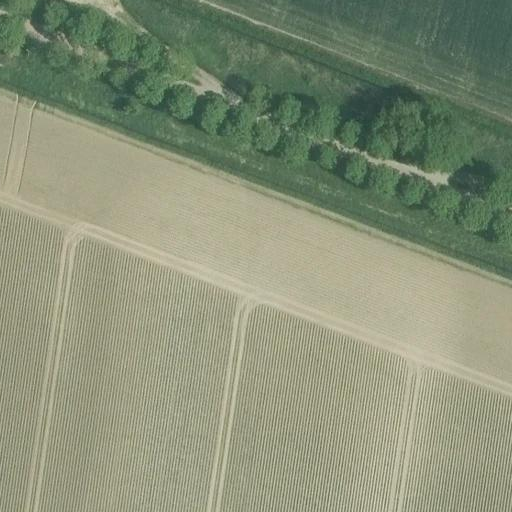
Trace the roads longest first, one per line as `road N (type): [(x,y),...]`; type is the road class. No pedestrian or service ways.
road 1 (unclassified): [(511,217),(0,17)]
road 2 (track): [(234,108),(99,0)]
